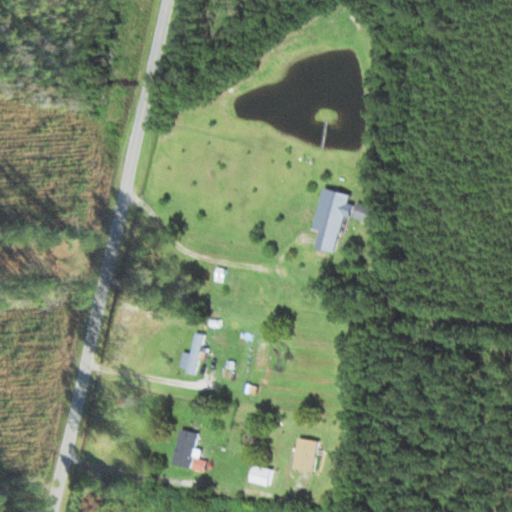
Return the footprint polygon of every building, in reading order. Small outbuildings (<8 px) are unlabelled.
[(348,216),(353,217),(358,195),(328,188),(318,229),(323,231),(319,248),(339,253),(348,216)] [(376,223),(380,207),(362,202),(358,218),(376,223)] [(208,335),(199,333),(192,374),(201,375),(208,335)] [(194,469),(203,434),(185,430),(177,465),(194,469)] [(322,441),(301,439),(299,471),(319,473),(322,441)] [(273,486),(277,470),(259,465),(255,482),(273,486)]
